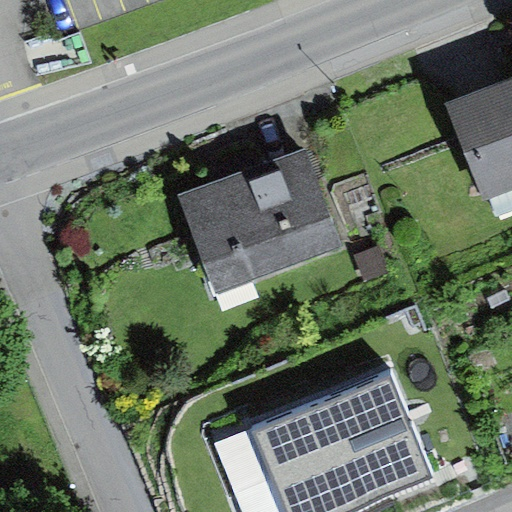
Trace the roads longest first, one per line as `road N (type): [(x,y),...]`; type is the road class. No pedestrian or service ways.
road 1 (tertiary): [(3,152),(407,0)]
road 2 (residential): [(131,511),(51,317),(3,152)]
